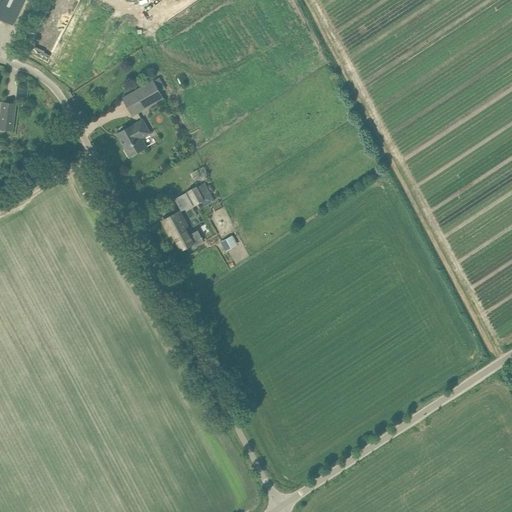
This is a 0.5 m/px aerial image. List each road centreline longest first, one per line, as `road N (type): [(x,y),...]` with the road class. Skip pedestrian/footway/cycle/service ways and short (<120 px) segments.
road 1 (unclassified): [(279,507),(67,104),(49,81),(0,60)]
road 2 (unclassified): [(279,507),(511,355)]
